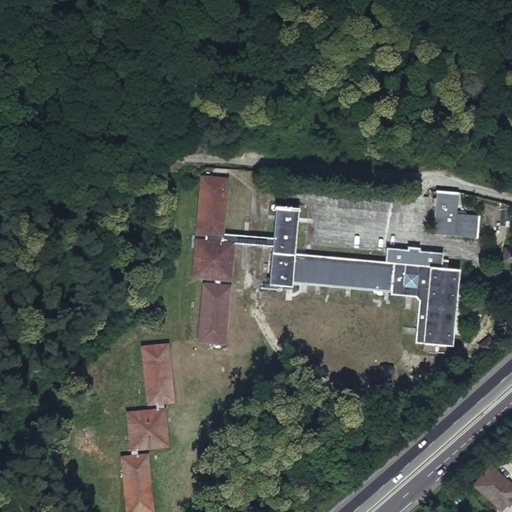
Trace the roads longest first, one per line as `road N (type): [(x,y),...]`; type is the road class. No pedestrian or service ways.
road 1 (track): [(0,114),(199,157),(170,176),(158,281),(147,299),(7,430),(6,487),(28,511)]
road 2 (unclassified): [(199,157),(447,182),(511,197)]
road 3 (trunk): [(511,369),(351,511)]
road 4 (trunk): [(386,511),(511,400)]
